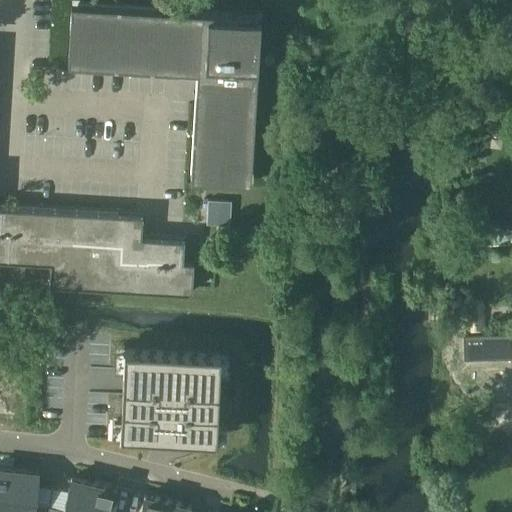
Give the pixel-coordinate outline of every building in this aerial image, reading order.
[(191,77),(197,77),(191,172),(220,174),(219,180),(229,181),(229,174),(251,176),(259,37),(256,36),(257,14),(236,13),(236,17),(231,16),(231,12),(78,3),(76,25),(70,25),(69,34),(76,35),(74,64),(191,71),(191,77)] [(0,257),(51,261),(50,283),(188,291),(192,286),(194,259),(183,259),(185,237),(141,234),(143,213),(118,211),(118,212),(0,204),(0,257)] [(213,208),(212,225),(224,225),(225,208),(213,208)] [(486,298),(470,298),(469,331),(486,331),(486,298)] [(458,339),(461,355),(468,354),(467,349),(473,348),(473,352),(484,350),(484,346),(499,343),(497,332),(458,339)] [(125,346),(120,432),(154,434),(154,428),(183,429),(183,435),(217,437),(221,351),(125,346)] [(0,465),(0,511),(9,511),(15,468),(0,465)] [(15,468),(9,511),(33,511),(35,504),(38,470),(15,468)] [(64,509),(62,511),(87,511),(94,482),(71,476),(64,509)] [(95,482),(87,511),(111,511),(118,487),(95,482)] [(145,494),(140,511),(164,511),(168,500),(145,494)] [(168,500),(164,511),(189,511),(191,505),(168,500)]
